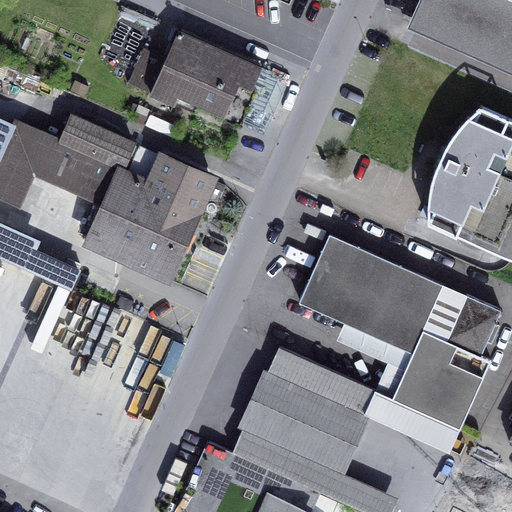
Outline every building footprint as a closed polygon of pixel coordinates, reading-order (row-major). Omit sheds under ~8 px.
[(511,64),(419,24),(429,0),(419,0),(407,28),(511,74),(511,64)] [(429,0),(419,24),(511,64),(511,7),(494,0),(429,0)] [(174,104),(178,95),(238,122),(261,68),(179,32),(167,59),(144,49),(129,84),(174,104)] [(0,78),(34,95),(39,84),(0,64),(0,78)] [(237,123),(264,135),(289,80),(261,68),(238,122),(237,123)] [(460,122),(446,144),(435,169),(428,194),(429,221),(500,252),(511,257),(511,119),(480,105),(460,122)] [(207,191),(221,198),(226,185),(140,146),(128,173),(121,170),(133,143),(73,116),(61,143),(15,123),(13,127),(1,154),(33,169),(106,201),(88,241),(168,277),(207,191)] [(0,156),(1,154),(13,127),(0,120),(0,156)] [(0,192),(18,201),(33,169),(1,154),(0,156),(0,192)] [(0,255),(21,265),(29,247),(33,239),(0,223),(0,255)] [(460,428),(491,359),(481,355),(446,340),(447,339),(424,329),(444,284),(330,233),(300,301),(345,321),(413,352),(393,397),(460,428)] [(78,270),(29,247),(21,265),(70,287),(71,287),(77,273),(78,270)] [(77,273),(71,287),(80,291),(86,277),(77,273)] [(453,326),(448,324),(456,306),(461,308),(467,294),(444,284),(424,329),(447,339),(453,326)] [(448,324),(453,326),(447,339),(446,340),(481,355),(487,342),(492,344),(500,325),(495,323),(501,310),(467,294),(461,308),(456,306),(448,324)] [(378,390),(393,397),(413,352),(345,321),(337,340),(390,364),(378,390)] [(268,370),(366,414),(449,451),(460,428),(393,397),(279,347),(268,370)] [(268,370),(243,427),(340,471),(366,414),(268,370)] [(392,511),(399,497),(340,471),(243,427),(232,451),(362,509),(368,511),(392,511)] [(360,511),(362,509),(232,451),(210,441),(178,511),(360,511)]
